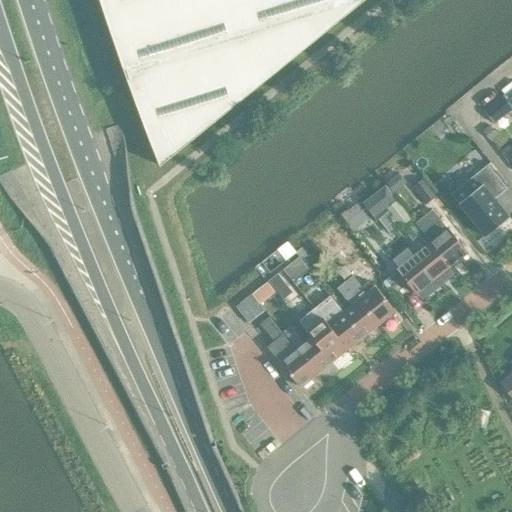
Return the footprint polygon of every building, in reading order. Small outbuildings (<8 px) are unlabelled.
[(100,0),(160,166),(364,0),(100,0)] [(511,104),(505,95),(486,111),(494,122),(511,108),(511,104)] [(476,174),(451,194),(485,237),(510,217),(476,174)] [(423,179),(413,187),(425,203),(436,196),(423,179)] [(385,185),(370,197),(384,214),(389,210),(402,227),(412,219),(385,185)] [(376,220),(384,214),(370,197),(362,202),(376,220)] [(348,219),(355,229),(370,218),(364,208),(348,219)] [(431,243),(450,267),(467,252),(439,220),(422,232),(431,243)] [(417,294),(450,267),(431,243),(397,270),(417,294)] [(299,257),(287,266),(297,279),(309,270),(299,257)] [(279,273),(267,282),(274,290),(286,281),(279,273)] [(345,283),(378,325),(395,311),(375,287),(374,288),(368,281),(361,287),(352,276),(345,283)] [(275,291),(267,282),(252,294),(259,304),(275,291)] [(363,337),(378,325),(345,283),(337,289),(351,306),(343,312),(363,337)] [(259,304),(252,294),(237,307),(249,322),(264,310),(259,304)] [(329,295),(313,308),(347,350),(363,337),(343,312),(329,295)] [(313,308),(298,321),(312,338),(332,362),(347,350),(313,308)] [(300,388),(316,375),(283,333),(282,333),(271,320),(263,326),(281,346),(273,352),(281,362),(280,363),(300,388)] [(316,375),(332,362),(312,338),(304,344),(291,326),(283,333),(316,375)] [(511,376),(502,385),(511,396),(511,376)] [(390,455),(412,483),(419,477),(398,449),(390,455)]
